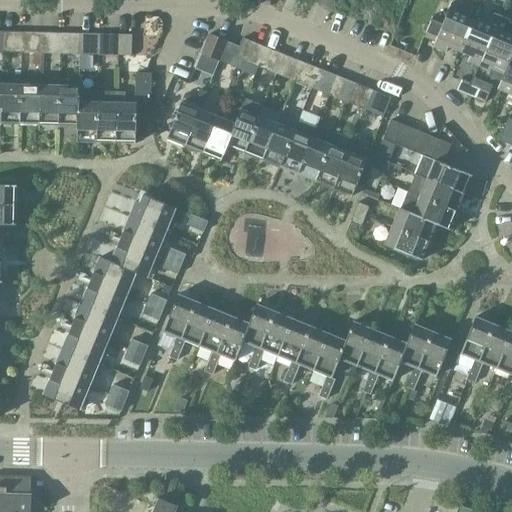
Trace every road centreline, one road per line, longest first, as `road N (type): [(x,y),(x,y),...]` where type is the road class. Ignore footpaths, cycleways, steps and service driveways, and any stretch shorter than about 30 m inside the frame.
road 1 (residential): [(511,176),(417,78),(315,33),(175,4),(0,1)]
road 2 (residential): [(425,461),(73,456)]
road 3 (unknown): [(103,457),(176,287),(207,249)]
